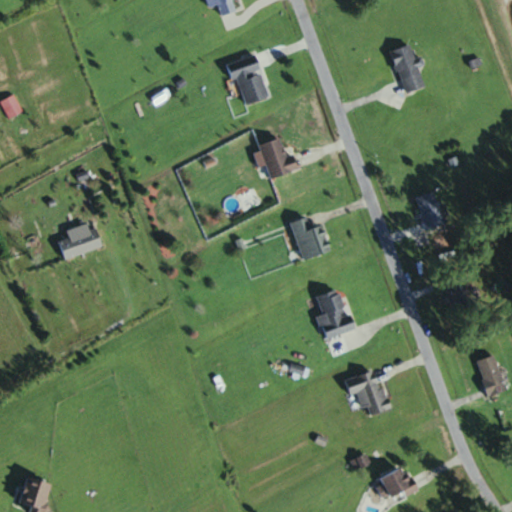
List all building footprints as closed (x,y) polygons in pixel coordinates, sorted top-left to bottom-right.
[(237,12),(233,0),(206,0),(208,7),(219,5),(222,16),(237,12)] [(391,50),(404,93),(426,86),(417,57),(414,58),(410,45),(391,50)] [(269,98),(257,55),(227,64),(231,80),(237,78),(245,105),(269,98)] [(0,100),(0,102),(8,119),(22,112),(14,94),(0,100)] [(300,170),(295,153),(286,156),(281,138),(259,144),(270,179),(300,170)] [(425,231),(444,225),(434,192),(415,197),(425,231)] [(322,225),(311,229),(307,217),(290,222),(303,260),(331,251),(322,225)] [(66,230),(68,238),(58,241),(64,259),(103,247),(97,227),(90,229),(88,224),(66,230)] [(444,286),(450,310),(467,306),(462,282),(444,286)] [(316,296),(322,315),(318,317),(325,339),(354,330),(341,289),(316,296)] [(506,391),(494,355),(476,361),(488,397),(506,391)] [(389,410),(378,371),(346,380),(350,397),(360,395),(366,417),(389,410)] [(417,486),(400,466),(381,481),(397,502),(417,486)] [(22,502),(32,504),(30,511),(52,511),(47,511),(54,481),(27,475),(22,502)]
